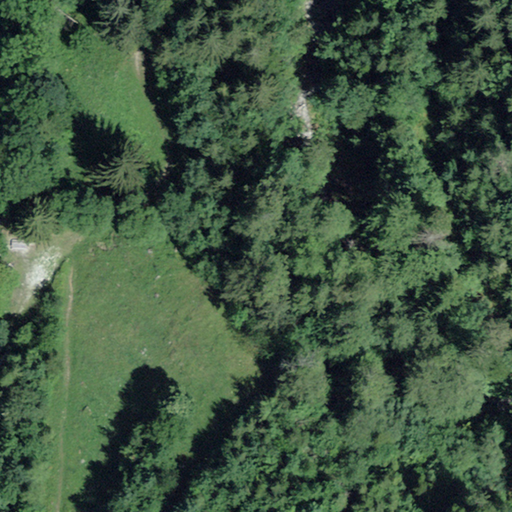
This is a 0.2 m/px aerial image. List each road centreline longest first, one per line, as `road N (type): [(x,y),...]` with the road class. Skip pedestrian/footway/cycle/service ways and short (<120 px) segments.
road 1 (track): [(66,239),(132,203),(155,173),(136,68),(140,36),(176,0)]
road 2 (track): [(0,352),(47,251),(66,239)]
